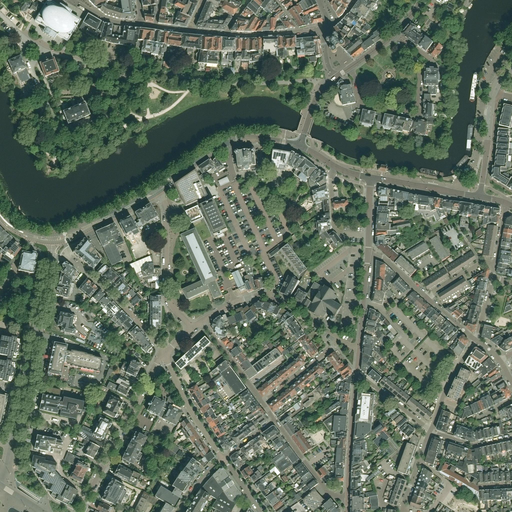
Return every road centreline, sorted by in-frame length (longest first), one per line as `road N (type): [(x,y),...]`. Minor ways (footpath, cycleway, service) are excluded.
road 1 (residential): [(0,480),(49,257)]
road 2 (residential): [(164,354),(78,511)]
road 3 (residential): [(348,68),(388,105),(413,108),(419,73),(394,34)]
road 4 (residential): [(49,257),(69,260),(105,290),(164,354)]
road 5 (residential): [(201,321),(267,295),(338,338)]
road 6 (residential): [(192,328),(166,295),(166,206),(156,190)]
road 7 (residential): [(356,372),(346,497)]
road 8 (residential): [(223,458),(187,407),(164,354)]
